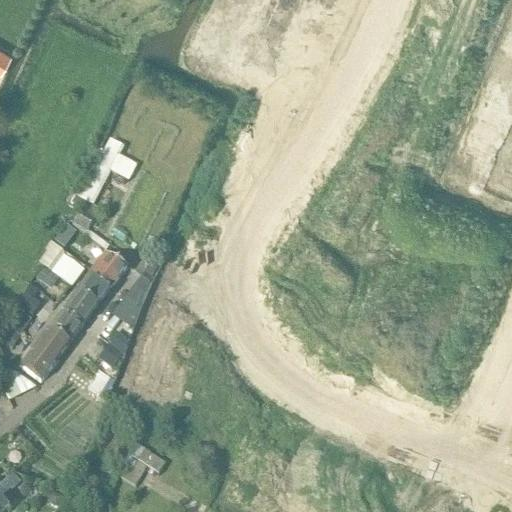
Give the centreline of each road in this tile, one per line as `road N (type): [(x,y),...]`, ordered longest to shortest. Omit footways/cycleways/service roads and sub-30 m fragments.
road 1 (residential): [(374,0),(321,114),(255,219),(226,314),(268,362),(482,461)]
road 2 (residential): [(0,435),(50,387),(130,276)]
